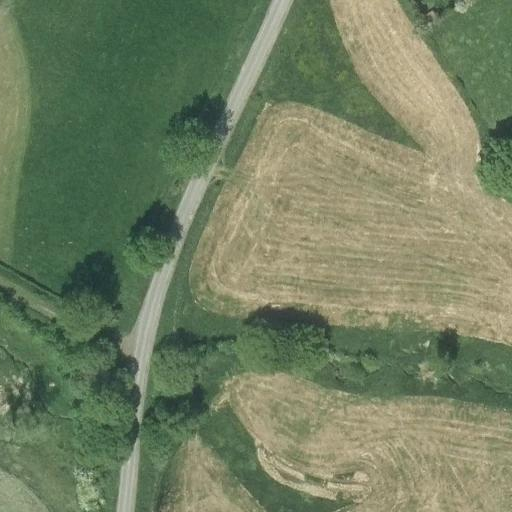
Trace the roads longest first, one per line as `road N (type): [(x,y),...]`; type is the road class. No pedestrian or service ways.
road 1 (unclassified): [(127,511),(137,413),(171,271),(293,0)]
road 2 (track): [(0,321),(137,413)]
